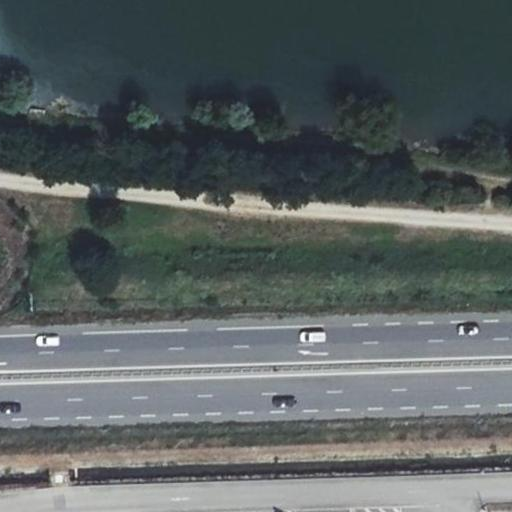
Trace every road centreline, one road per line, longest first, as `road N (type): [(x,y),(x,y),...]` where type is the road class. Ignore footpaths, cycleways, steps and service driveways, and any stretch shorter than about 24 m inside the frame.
road 1 (track): [(0,125),(511,175)]
road 2 (track): [(0,176),(511,224)]
road 3 (trunk): [(511,339),(0,355)]
road 4 (trunk): [(0,400),(511,386)]
